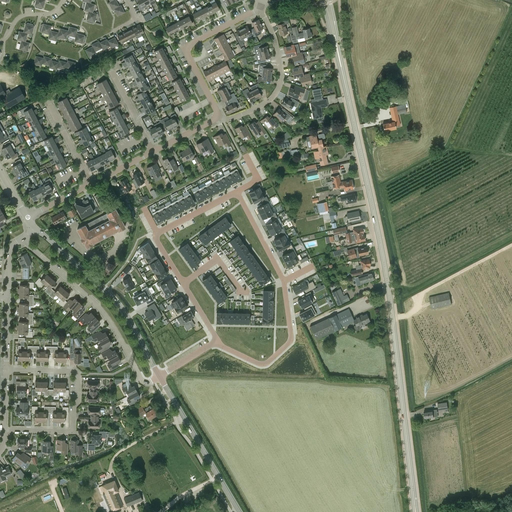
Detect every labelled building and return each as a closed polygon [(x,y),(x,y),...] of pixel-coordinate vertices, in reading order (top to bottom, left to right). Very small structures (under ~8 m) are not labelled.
[(38,7),(38,8),(41,9),(41,8),(43,8),(45,0),(35,0),(34,6),(36,6),(38,7)] [(110,2),(108,3),(112,10),(114,9),(119,6),(115,0),(113,0),(110,2)] [(146,10),(148,9),(143,0),(136,0),(141,9),(145,8),(146,10)] [(143,0),(148,9),(150,8),(148,6),(151,4),(149,0),(143,0)] [(83,11),(88,12),(90,13),(90,12),(93,13),(95,4),(90,3),(88,3),(86,2),(83,11)] [(211,5),(214,12),(219,9),(215,2),(211,5)] [(119,6),(114,9),(116,13),(117,16),(124,12),(121,5),(119,6)] [(211,5),(206,7),(210,14),(214,12),(211,5)] [(206,7),(202,9),(205,17),(210,14),(206,7)] [(202,9),(197,12),(201,19),(205,17),(202,9)] [(90,21),(90,23),(92,24),(93,22),(94,23),(97,14),(93,13),(90,12),(90,13),(88,12),(86,20),(87,21),(90,21)] [(196,21),(201,19),(197,12),(192,14),(196,21)] [(149,13),(143,16),(146,21),(152,18),(149,13)] [(184,19),(188,26),(192,23),(189,16),(184,19)] [(277,21),(278,25),(277,25),(280,36),(287,33),(285,25),(289,24),(287,18),(277,21)] [(184,19),(179,21),(183,28),(188,26),(184,19)] [(252,29),(255,37),(261,34),(259,30),(263,28),(258,20),(252,23),(254,28),(252,29)] [(179,21),(175,23),(179,31),(183,28),(179,21)] [(175,23),(170,26),(174,33),(179,31),(175,23)] [(33,24),(30,24),(30,25),(27,24),(25,24),(23,32),(25,33),(27,34),(32,35),(34,26),(32,26),(33,24)] [(41,25),(40,28),(42,28),(41,31),(40,33),(49,35),(49,33),(50,33),(50,30),(52,26),(43,24),(42,25),(41,25)] [(137,26),(132,28),(136,37),(137,39),(142,36),(141,34),(144,33),(139,25),(137,26)] [(68,33),(67,35),(75,38),(75,35),(76,35),(76,33),(78,29),(69,26),(68,31),(67,33),(68,33)] [(169,35),(174,33),(170,26),(166,28),(169,35)] [(247,26),(241,29),(246,37),(247,41),(255,37),(252,29),(249,30),(247,26)] [(60,28),(58,33),(58,35),(57,37),(66,40),(67,35),(68,33),(67,33),(68,31),(60,28)] [(132,28),(127,31),(131,39),(136,37),(132,28)] [(297,40),(304,38),(312,36),(311,32),(310,32),(309,28),(302,30),(303,32),(291,35),(292,42),(293,44),(298,42),(297,40)] [(243,39),(246,37),(241,29),(236,31),(238,36),(236,37),(241,47),(244,45),(243,43),(245,42),(243,39)] [(58,33),(50,30),(50,33),(49,33),(49,35),(48,39),(56,42),(57,37),(58,35),(58,33)] [(16,40),(21,41),(23,42),(23,41),(25,42),(27,34),(25,33),(23,32),(19,31),(16,40)] [(122,33),(126,42),(129,40),(130,42),(132,41),(131,39),(127,31),(122,33)] [(84,40),(85,40),(86,37),(84,37),(85,35),(76,33),(76,35),(75,35),(75,38),(74,42),(82,44),(83,42),(84,40)] [(121,44),(126,42),(122,33),(117,36),(121,44)] [(215,41),(217,44),(226,40),(223,34),(213,39),(215,41)] [(109,44),(110,47),(111,48),(118,45),(114,37),(107,41),(109,44)] [(107,39),(99,43),(101,45),(101,46),(102,48),(103,50),(110,47),(109,44),(107,41),(107,39)] [(229,45),(226,40),(217,44),(219,48),(218,48),(219,50),(229,45)] [(23,42),(21,41),(19,49),(23,51),(22,52),(25,53),(26,51),(27,52),(30,43),(25,42),(23,41),(23,42)] [(91,45),(92,47),(93,49),(94,49),(95,52),(102,48),(101,46),(101,45),(99,43),(99,41),(91,45)] [(294,44),(284,47),(286,57),(292,56),(302,53),(302,52),(299,53),(297,44),(294,45),(294,44)] [(231,50),(229,45),(219,50),(220,52),(221,52),(222,55),(231,50)] [(253,46),(255,55),(269,51),(267,46),(260,48),(259,45),(253,46)] [(96,54),(95,52),(94,49),(93,49),(92,47),(85,50),(89,57),(96,54)] [(162,47),(154,52),(156,56),(164,52),(162,47)] [(325,56),(319,57),(320,60),(328,58),(329,58),(326,47),(323,48),(325,56)] [(223,59),(225,61),(234,56),(231,50),(222,55),(224,58),(223,59)] [(125,61),(122,63),(123,65),(136,59),(133,54),(134,54),(133,51),(128,54),(123,57),(123,59),(125,61)] [(269,51),(255,55),(258,64),(264,62),(263,59),(270,57),(269,51)] [(164,52),(156,56),(159,61),(167,57),(164,52)] [(302,53),(292,56),(294,64),(306,62),(305,57),(307,57),(305,52),(302,53)] [(41,66),(42,64),(43,61),(42,61),(43,58),(35,56),(33,64),(41,66)] [(44,56),(43,58),(42,61),(43,61),(42,64),(49,66),(50,63),(51,60),(52,58),(44,56)] [(167,57),(159,61),(161,66),(169,62),(167,57)] [(127,66),(129,68),(136,64),(137,64),(138,64),(136,59),(134,60),(123,65),(124,67),(127,66)] [(59,62),(51,60),(50,63),(49,66),(49,68),(57,70),(57,68),(58,65),(59,62)] [(59,60),(59,62),(58,65),(57,68),(65,71),(65,69),(66,66),(66,65),(67,62),(59,60)] [(66,66),(65,69),(73,71),(75,63),(67,61),(67,62),(66,65),(66,66)] [(223,63),(220,64),(224,73),(230,70),(225,61),(222,62),(223,63)] [(21,65),(25,72),(30,69),(26,62),(21,65)] [(169,62),(161,66),(164,71),(172,67),(169,62)] [(127,73),(128,75),(139,69),(137,64),(136,64),(129,68),(130,71),(127,73)] [(216,65),(214,66),(219,76),(224,73),(220,64),(216,66),(216,65)] [(259,67),(258,73),(262,74),(272,75),(272,69),(267,68),(265,68),(265,65),(259,64),(259,67)] [(212,68),(209,70),(214,79),(219,76),(214,66),(212,67),(212,68)] [(292,68),(290,69),(291,73),(293,74),(294,78),(299,77),(303,76),(303,75),(300,66),(292,68)] [(172,67),(164,71),(166,75),(174,71),(172,67)] [(132,75),(134,78),(141,74),(142,74),(144,73),(143,71),(140,72),(139,69),(128,75),(129,77),(132,75)] [(208,82),(214,79),(209,70),(206,71),(205,71),(203,72),(208,82)] [(174,71),(166,75),(169,80),(177,76),(174,71)] [(382,71),(378,77),(381,80),(386,74),(382,71)] [(132,82),(133,84),(144,79),(142,74),(141,74),(134,78),(135,81),(132,82)] [(272,75),(262,74),(261,77),(258,76),(257,82),(258,82),(263,83),(264,80),(271,81),(272,75)] [(303,76),(299,77),(300,81),(301,82),(302,86),(311,84),(309,74),(303,75),(303,76)] [(171,82),(174,87),(182,83),(179,78),(171,82)] [(95,91),(109,84),(108,82),(107,82),(106,79),(97,84),(98,87),(94,89),(95,91)] [(137,85),(139,88),(147,84),(144,79),(133,84),(134,86),(137,85)] [(217,91),(219,96),(228,92),(227,89),(230,88),(228,82),(222,85),(223,88),(217,91)] [(137,92),(138,94),(145,91),(149,88),(151,87),(149,83),(147,84),(139,88),(140,90),(137,92)] [(182,83),(174,87),(176,92),(184,88),(182,83)] [(252,92),(256,99),(261,97),(258,90),(261,89),(258,83),(250,87),(252,91),(252,92)] [(101,91),(102,94),(111,89),(109,86),(110,85),(109,84),(95,91),(96,93),(101,91)] [(0,85),(0,98),(1,98),(7,109),(26,98),(19,87),(10,92),(9,89),(4,92),(4,91),(6,90),(3,85),(1,86),(0,85)] [(302,96),(304,90),(295,86),(293,89),(290,88),(288,94),(292,95),(291,96),(297,98),(298,94),(302,96)] [(184,88),(176,92),(179,97),(187,92),(184,88)] [(320,107),(327,106),(326,100),(323,100),(322,98),(322,95),(321,96),(321,93),(321,91),(320,91),(321,88),(312,90),(315,101),(319,100),(320,101),(319,101),(311,103),(312,106),(311,107),(313,115),(314,115),(315,118),(314,118),(314,119),(317,118),(317,119),(318,123),(322,122),(321,118),(321,117),(322,117),(321,110),(320,111),(319,108),(320,108),(320,107)] [(99,98),(100,100),(114,93),(113,91),(112,92),(111,89),(102,94),(103,96),(99,98)] [(251,102),(256,99),(252,92),(252,91),(249,92),(247,89),(242,91),(245,97),(247,96),(251,102)] [(138,97),(135,99),(136,101),(147,95),(145,91),(138,94),(136,94),(137,95),(138,97)] [(187,92),(179,97),(181,101),(189,97),(187,92)] [(229,99),(230,101),(236,98),(235,96),(233,93),(230,95),(228,92),(219,96),(222,102),(229,99)] [(106,100),(107,103),(116,99),(114,96),(115,95),(114,93),(100,100),(101,103),(106,100)] [(150,100),(147,95),(136,101),(137,103),(140,102),(142,104),(150,100)] [(57,106),(58,108),(73,100),(72,98),(68,100),(66,97),(57,102),(59,105),(57,106)] [(239,104),(236,98),(230,101),(232,104),(225,107),(228,114),(237,109),(235,105),(239,104)] [(296,107),(297,105),(299,102),(293,99),(292,102),(285,98),(282,105),(290,109),(292,105),(296,107)] [(117,101),(116,99),(107,103),(108,106),(104,108),(105,110),(119,103),(118,101),(117,101)] [(74,102),(73,100),(58,108),(59,110),(61,109),(62,112),(71,107),(70,105),(74,102)] [(152,105),(150,100),(142,104),(143,107),(140,109),(141,111),(152,105)] [(389,122),(382,124),(384,131),(396,128),(395,126),(400,125),(397,114),(396,110),(405,108),(404,104),(396,106),(389,108),(392,119),(389,120),(389,122)] [(155,110),(152,105),(141,111),(142,113),(145,111),(147,114),(155,110)] [(111,117),(119,113),(118,110),(121,108),(120,106),(117,108),(116,107),(109,112),(111,117)] [(24,114),(26,117),(37,111),(36,109),(33,110),(31,108),(28,109),(27,107),(19,110),(22,115),(23,115),(24,114)] [(73,110),(71,107),(62,112),(64,114),(62,115),(63,117),(78,110),(77,108),(73,110)] [(279,109),(272,115),(273,116),(274,115),(280,121),(283,118),(287,121),(287,122),(289,123),(290,124),(292,121),(291,120),(293,118),(286,112),(284,114),(280,110),(279,109)] [(79,112),(78,110),(63,117),(64,120),(66,119),(67,121),(76,117),(75,114),(79,112)] [(26,117),(28,122),(36,118),(35,115),(38,113),(37,111),(26,117)] [(112,123),(114,122),(125,116),(124,114),(120,115),(119,113),(111,117),(109,118),(112,123)] [(169,120),(174,129),(175,128),(175,127),(178,126),(176,121),(178,120),(175,114),(170,116),(171,118),(169,120)] [(114,122),(116,126),(124,122),(123,119),(126,118),(125,116),(114,122)] [(267,116),(260,122),(261,123),(262,122),(268,129),(269,129),(270,130),(273,128),(273,129),(278,125),(273,119),(271,121),(267,116)] [(78,119),(76,117),(67,121),(69,124),(67,125),(68,127),(83,120),(82,117),(78,119)] [(38,120),(36,118),(28,122),(31,126),(42,121),(41,119),(38,120)] [(168,118),(161,121),(164,128),(166,126),(168,131),(171,129),(171,130),(172,130),(174,129),(169,120),(168,118)] [(84,122),(83,120),(68,127),(69,129),(71,128),(72,131),(81,127),(80,124),(84,122)] [(31,126),(33,131),(41,127),(40,124),(43,123),(42,121),(31,126)] [(153,125),(154,127),(155,128),(159,137),(161,136),(161,135),(161,134),(164,133),(161,129),(164,128),(161,121),(153,125)] [(125,125),(124,122),(116,126),(119,131),(129,126),(130,126),(129,123),(125,125)] [(260,131),(262,135),(265,133),(260,125),(257,127),(254,122),(248,126),(252,132),(253,131),(255,134),(260,131)] [(9,134),(17,129),(15,125),(12,127),(14,130),(8,133),(9,134)] [(251,138),(247,129),(244,131),(241,125),(235,129),(238,136),(239,135),(241,138),(246,136),(248,140),(251,138)] [(131,127),(130,126),(129,126),(119,131),(117,132),(120,140),(129,136),(127,133),(129,132),(128,129),(131,127)] [(157,138),(159,137),(155,128),(154,127),(152,129),(151,126),(149,128),(154,138),(156,137),(157,137),(157,138)] [(43,130),(41,127),(33,131),(36,136),(47,131),(46,128),(43,130)] [(78,134),(80,137),(88,133),(85,127),(77,131),(74,133),(75,135),(78,134)] [(48,132),(47,131),(36,136),(34,137),(36,142),(46,137),(45,134),(48,132)] [(1,132),(0,132),(0,139),(1,139),(3,141),(8,138),(7,137),(5,133),(2,135),(1,132)] [(90,137),(88,133),(80,137),(81,139),(78,141),(79,143),(90,137)] [(221,133),(213,138),(213,139),(216,144),(217,143),(219,146),(224,143),(226,142),(228,145),(230,144),(227,138),(225,140),(221,133)] [(318,148),(324,147),(322,147),(321,140),(317,141),(315,135),(309,136),(312,147),(318,146),(318,148)] [(44,140),(46,145),(57,140),(56,138),(53,139),(52,136),(44,140)] [(90,137),(79,143),(80,145),(83,143),(85,146),(95,141),(92,136),(90,137)] [(44,147),(46,152),(49,150),(57,146),(55,143),(62,140),(61,138),(59,139),(57,140),(46,145),(44,147)] [(207,149),(209,154),(213,151),(207,139),(196,145),(200,153),(207,149)] [(5,147),(1,149),(3,151),(3,152),(2,153),(3,155),(14,148),(14,147),(12,144),(11,144),(10,141),(4,144),(5,147)] [(245,144),(240,147),(242,152),(248,150),(249,149),(247,145),(246,146),(245,144)] [(58,149),(57,146),(49,150),(46,152),(49,157),(51,155),(62,149),(61,147),(58,149)] [(106,152),(110,161),(115,158),(113,154),(116,153),(112,146),(107,149),(108,151),(106,152)] [(104,154),(101,155),(105,163),(106,165),(108,164),(107,163),(108,162),(110,161),(106,152),(103,147),(101,148),(104,154)] [(325,151),(324,147),(318,148),(318,150),(313,151),(315,158),(319,157),(321,165),(327,163),(324,151),(325,151)] [(14,148),(3,155),(4,156),(5,156),(6,156),(7,159),(11,156),(12,159),(18,156),(17,153),(15,154),(14,151),(15,149),(14,148)] [(179,153),(183,162),(194,156),(189,148),(183,151),(179,153)] [(51,155),(54,160),(62,156),(60,153),(63,151),(62,149),(51,155)] [(99,156),(96,158),(101,167),(103,166),(103,165),(105,163),(101,155),(98,150),(96,151),(99,156)] [(89,155),(91,160),(96,169),(96,168),(98,167),(99,167),(99,168),(101,167),(96,158),(94,159),(91,154),(89,155)] [(54,160),(50,162),(51,165),(53,164),(53,163),(55,162),(56,165),(67,159),(66,157),(63,158),(62,156),(54,160)] [(172,168),(173,171),(178,168),(173,159),(168,161),(167,158),(162,160),(168,170),(172,168)] [(12,171),(13,173),(22,168),(20,163),(21,162),(20,159),(14,162),(16,165),(12,167),(13,170),(13,171),(12,171)] [(68,161),(67,159),(56,165),(59,170),(67,166),(65,163),(68,161)] [(91,171),(96,169),(91,160),(89,161),(87,159),(85,160),(86,162),(91,171)] [(341,172),(351,170),(349,162),(340,164),(341,172)] [(160,175),(158,171),(159,170),(156,163),(146,168),(152,179),(160,175)] [(22,168),(13,173),(14,175),(15,174),(16,174),(17,177),(21,174),(23,177),(28,174),(27,171),(25,172),(22,168)] [(236,169),(230,172),(235,182),(242,179),(236,169)] [(136,181),(133,183),(136,189),(139,187),(138,185),(144,182),(139,172),(133,175),(136,181)] [(230,172),(224,175),(229,185),(235,182),(230,172)] [(224,175),(218,179),(223,189),(229,185),(224,175)] [(333,188),(343,186),(344,191),(353,189),(351,180),(342,182),(340,183),(338,175),(330,177),(333,188)] [(168,178),(165,179),(170,188),(167,189),(168,191),(173,188),(168,178)] [(43,185),(47,193),(48,194),(53,191),(50,185),(52,184),(50,179),(45,181),(46,183),(43,185)] [(121,185),(116,188),(120,195),(125,192),(132,189),(126,179),(120,182),(121,185)] [(218,179),(212,182),(217,192),(223,189),(218,179)] [(41,186),(38,188),(43,197),(45,196),(44,196),(45,195),(47,193),(43,185),(40,180),(39,181),(41,186)] [(212,182),(205,185),(211,195),(217,192),(212,182)] [(255,189),(249,192),(251,198),(261,192),(259,188),(261,186),(259,183),(254,186),(255,189)] [(31,185),(34,190),(38,199),(38,198),(40,197),(41,197),(41,198),(43,197),(38,188),(36,189),(33,184),(31,185)] [(205,185),(199,188),(205,198),(211,195),(205,185)] [(100,207),(105,204),(102,198),(109,195),(111,199),(116,197),(111,187),(112,187),(111,187),(94,196),(100,207),(101,207),(100,207)] [(199,188),(193,192),(198,202),(205,198),(199,188)] [(33,201),(38,199),(34,190),(31,191),(30,189),(28,190),(33,201)] [(261,192),(251,198),(254,203),(261,200),(262,202),(268,199),(266,196),(264,197),(261,192)] [(190,194),(183,197),(188,207),(195,203),(190,194)] [(341,201),(347,200),(348,203),(356,201),(354,194),(346,196),(340,197),(337,198),(338,202),(341,201)] [(183,197),(177,200),(182,210),(188,207),(183,197)] [(264,205),(257,208),(260,214),(270,208),(267,204),(269,202),(268,199),(262,202),(264,205)] [(92,209),(92,208),(91,207),(87,200),(84,201),(82,200),(82,203),(79,204),(74,202),(82,218),(93,212),(92,209)] [(177,200),(171,203),(176,213),(182,210),(177,200)] [(326,202),(317,204),(319,212),(320,214),(328,213),(327,211),(328,210),(326,202)] [(171,203),(165,207),(170,216),(176,213),(171,203)] [(165,207),(159,210),(164,220),(170,216),(165,207)] [(270,208),(260,214),(262,219),(263,219),(269,216),(270,218),(276,215),(274,212),(272,213),(270,208)] [(73,209),(67,212),(71,218),(76,215),(73,209)] [(115,209),(102,216),(89,222),(78,228),(77,229),(81,237),(80,238),(82,243),(84,242),(86,247),(92,244),(92,243),(98,240),(111,233),(117,230),(118,231),(122,228),(124,227),(115,209)] [(159,210),(152,213),(157,223),(164,220),(159,210)] [(329,213),(322,214),(323,216),(324,220),(330,218),(331,221),(331,223),(334,223),(333,219),(337,218),(335,211),(334,212),(329,213)] [(347,214),(348,222),(360,219),(358,211),(347,214)] [(54,224),(60,221),(61,222),(67,218),(63,212),(58,215),(51,219),(54,224)] [(272,221),(265,224),(268,230),(278,224),(275,219),(278,218),(276,215),(270,218),(272,221)] [(231,225),(225,217),(221,220),(226,228),(231,225)] [(221,220),(216,224),(222,231),(226,228),(221,220)] [(218,235),(222,231),(216,224),(212,227),(218,235)] [(278,224),(268,230),(271,235),(277,231),(279,234),(284,231),(283,228),(281,229),(278,224)] [(218,235),(212,227),(207,230),(213,238),(218,235)] [(345,227),(333,230),(334,235),(346,232),(345,227)] [(349,233),(345,234),(346,238),(363,234),(362,231),(363,231),(362,229),(362,228),(358,229),(357,228),(352,229),(353,232),(350,233),(349,233)] [(213,238),(207,230),(203,233),(209,241),(213,238)] [(280,237),(274,240),(276,246),(286,240),(284,235),(286,234),(284,231),(279,234),(280,237)] [(204,244),(209,241),(203,233),(199,236),(204,244)] [(363,234),(346,238),(347,243),(351,242),(351,241),(354,241),(354,243),(355,242),(356,243),(360,242),(360,241),(364,240),(364,239),(364,237),(363,234)] [(230,241),(233,246),(241,240),(237,236),(230,241)] [(233,246),(236,250),(244,245),(241,240),(233,246)] [(286,240),(276,246),(279,251),(286,247),(287,250),(293,247),(291,244),(289,245),(286,240)] [(148,243),(139,248),(142,253),(151,248),(148,243)] [(179,249),(182,253),(190,248),(187,243),(179,249)] [(247,249),(244,245),(236,250),(239,255),(247,249)] [(289,253),(282,256),(285,262),(297,255),(293,247),(287,250),(289,253)] [(359,257),(359,255),(367,254),(366,247),(358,249),(357,247),(354,248),(353,248),(347,250),(346,247),(332,252),(334,256),(342,254),(342,252),(346,251),(346,253),(347,252),(349,259),(356,257),(356,258),(359,257)] [(151,248),(142,253),(145,257),(154,252),(151,248)] [(182,253),(186,258),(193,252),(190,248),(182,253)] [(239,255),(242,259),(250,253),(247,249),(239,255)] [(145,257),(143,259),(146,264),(157,257),(154,252),(145,257)] [(197,256),(193,252),(186,258),(189,262),(197,256)] [(29,279),(29,264),(31,263),(26,253),(20,256),(22,259),(19,261),(22,268),(22,279),(29,279)] [(246,263),(253,258),(250,253),(242,259),(246,263)] [(297,255),(285,262),(287,267),(294,263),(296,266),(301,263),(297,255)] [(200,261),(197,256),(189,262),(192,267),(200,261)] [(246,263),(249,268),(257,262),(253,258),(246,263)] [(158,259),(147,265),(150,270),(153,269),(152,269),(161,264),(158,259)] [(356,270),(351,271),(351,276),(362,273),(361,270),(370,268),(369,266),(370,266),(369,259),(360,261),(361,265),(355,266),(356,270)] [(249,268),(252,272),(260,266),(257,262),(249,268)] [(161,264),(152,269),(153,269),(155,273),(155,274),(164,268),(161,264)] [(260,266),(252,272),(255,276),(263,271),(260,266)] [(155,273),(153,275),(156,280),(167,273),(164,268),(155,274),(155,273)] [(258,281),(266,275),(263,271),(255,276),(258,281)] [(371,272),(358,276),(360,284),(374,280),(371,272)] [(45,285),(52,277),(50,275),(49,276),(46,274),(41,280),(39,278),(35,282),(39,286),(42,282),(45,285)] [(210,275),(202,281),(206,285),(213,279),(210,275)] [(270,280),(266,275),(258,281),(262,285),(270,280)] [(54,279),(52,277),(45,285),(48,287),(45,291),(49,294),(53,290),(50,288),(56,282),(53,280),(54,279)] [(129,277),(123,280),(128,290),(134,287),(129,277)] [(162,280),(157,284),(162,291),(163,291),(173,284),(170,279),(164,283),(162,280)] [(217,284),(213,279),(206,285),(209,289),(217,284)] [(33,288),(33,282),(28,282),(28,285),(19,285),(19,289),(18,289),(18,291),(28,291),(28,288),(33,288)] [(304,282),(292,288),(295,294),(304,289),(305,292),(315,287),(312,282),(305,285),(304,282)] [(173,284),(163,291),(165,295),(164,296),(166,299),(172,296),(170,293),(176,289),(173,284)] [(217,284),(209,289),(212,294),(220,288),(217,284)] [(55,292),(53,290),(49,294),(53,298),(56,295),(59,297),(66,289),(64,287),(63,288),(60,286),(55,292)] [(212,294),(215,298),(223,293),(220,288),(212,294)] [(68,291),(66,289),(59,297),(61,299),(59,302),(63,306),(66,302),(64,300),(69,294),(67,292),(68,291)] [(338,289),(331,292),(337,305),(344,302),(338,289)] [(28,291),(18,291),(18,294),(19,294),(19,297),(28,298),(28,301),(33,301),(33,295),(28,295),(28,291)] [(305,297),(299,300),(302,306),(315,299),(311,291),(304,295),(305,297)] [(146,297),(144,292),(133,297),(137,305),(145,300),(147,304),(153,300),(150,295),(146,297)] [(226,297),(223,293),(215,298),(218,303),(226,297)] [(429,297),(432,309),(452,305),(449,293),(429,297)] [(173,298),(168,301),(172,309),(184,302),(181,296),(175,300),(173,298)] [(71,308),(73,309),(79,302),(74,298),(73,300),(69,300),(63,307),(68,311),(71,308)] [(17,307),(17,309),(28,310),(28,306),(33,306),(33,301),(28,301),(28,303),(19,303),(19,307),(17,307)] [(84,307),(79,302),(73,309),(75,312),(73,315),(77,319),(83,312),(82,309),(84,307)] [(184,302),(172,309),(177,316),(182,313),(181,311),(187,307),(184,302)] [(150,310),(145,313),(149,320),(154,317),(156,319),(162,316),(154,303),(148,307),(150,310)] [(305,311),(299,314),(303,321),(316,314),(311,304),(304,308),(305,311)] [(28,316),(28,319),(32,319),(32,313),(28,313),(28,310),(17,309),(17,312),(19,312),(19,316),(28,316)] [(348,309),(329,318),(335,331),(354,321),(356,325),(354,326),(356,331),(361,328),(360,326),(370,322),(366,314),(362,316),(362,314),(355,317),(356,319),(353,320),(348,309)] [(177,318),(178,321),(180,319),(183,323),(184,323),(184,324),(183,324),(187,330),(192,327),(189,321),(188,321),(188,320),(191,319),(191,318),(194,316),(191,311),(182,316),(181,315),(177,318)] [(86,322),(88,323),(95,317),(91,313),(89,314),(86,313),(79,320),(83,324),(86,322)] [(95,317),(88,323),(91,326),(88,329),(92,333),(99,327),(98,324),(100,322),(95,317)] [(17,325),(17,328),(27,328),(27,324),(32,324),(32,319),(28,319),(28,322),(18,322),(18,325),(17,325)] [(18,330),(18,334),(27,334),(27,337),(32,337),(32,332),(27,331),(27,328),(17,328),(17,330),(18,330)] [(98,339),(100,342),(108,338),(105,332),(103,333),(100,331),(92,336),(95,341),(98,339)] [(82,344),(79,339),(78,340),(76,338),(74,339),(77,347),(82,344)] [(108,338),(100,342),(101,345),(98,347),(101,352),(109,348),(109,345),(111,343),(108,338)] [(27,351),(24,351),(24,362),(26,362),(26,360),(30,360),(30,353),(33,353),(33,346),(27,346),(27,351)] [(39,346),(33,346),(33,353),(36,353),(36,360),(39,361),(39,363),(42,363),(42,351),(39,351),(39,346)] [(46,352),(42,351),(42,363),(44,363),(44,361),(48,361),(48,353),(51,353),(52,347),(46,347),(46,352)] [(57,347),(52,347),(51,353),(54,353),(54,361),(58,361),(58,363),(60,363),(61,352),(57,352),(57,347)] [(61,352),(60,363),(63,363),(63,361),(67,361),(67,353),(69,353),(69,347),(64,347),(64,352),(61,352)] [(108,357),(109,360),(118,356),(115,350),(112,351),(109,350),(102,354),(105,359),(108,357)] [(118,356),(109,360),(111,363),(108,365),(110,370),(118,366),(118,363),(121,361),(118,356)] [(38,391),(41,391),(41,380),(38,380),(38,382),(35,381),(35,389),(32,389),(32,396),(37,396),(38,391)] [(44,396),(50,396),(50,390),(47,390),(47,382),(44,382),(44,380),(41,380),(41,391),(44,391),(44,396)] [(53,390),(50,390),(50,396),(56,396),(56,391),(59,391),(60,380),(57,380),(57,382),(53,382),(53,390)] [(62,380),(60,380),(59,391),(63,391),(63,396),(68,396),(68,390),(66,390),(66,382),(62,382),(62,380)] [(20,381),(20,386),(17,386),(17,393),(26,393),(26,386),(26,382),(20,381)] [(89,388),(89,391),(97,391),(97,388),(98,388),(98,381),(87,381),(87,388),(89,388)] [(127,393),(128,396),(137,391),(134,386),(131,387),(130,384),(124,387),(122,388),(125,394),(127,393)] [(97,391),(89,391),(89,394),(87,394),(87,402),(98,402),(98,395),(97,395),(97,391)] [(137,391),(128,396),(130,398),(127,400),(130,405),(137,401),(136,399),(140,397),(137,391)] [(16,407),(16,415),(28,416),(28,407),(27,407),(28,402),(20,402),(19,407),(16,407)] [(437,403),(438,411),(448,409),(447,402),(437,403)] [(158,414),(157,414),(157,413),(157,412),(156,411),(153,408),(152,409),(150,405),(143,409),(141,406),(136,409),(140,416),(145,413),(149,419),(158,414)] [(38,423),(40,423),(41,412),(37,412),(37,407),(32,406),(31,413),(34,413),(34,421),(38,421),(38,423)] [(44,412),(41,412),(40,423),(43,423),(43,421),(47,421),(47,413),(50,413),(50,407),(44,407),(44,412)] [(56,407),(50,407),(50,413),(52,413),(52,421),(56,421),(56,423),(59,423),(59,412),(55,412),(56,407)] [(62,412),(59,412),(59,423),(61,423),(61,421),(65,421),(65,413),(68,414),(68,407),(62,407),(62,412)] [(91,414),(91,418),(98,418),(98,415),(99,415),(99,412),(103,412),(104,411),(105,410),(104,408),(100,408),(100,407),(89,407),(88,414),(91,414)] [(425,418),(433,417),(438,416),(437,409),(424,411),(425,418)] [(98,418),(91,418),(91,421),(88,421),(88,428),(99,429),(99,421),(98,421),(98,418)] [(101,444),(101,438),(106,438),(106,431),(99,431),(99,435),(92,435),(92,444),(88,443),(88,450),(94,450),(95,444),(101,444)] [(17,438),(17,447),(24,447),(24,451),(31,452),(31,451),(31,446),(27,446),(27,439),(17,438)] [(41,445),(41,452),(48,452),(48,454),(53,454),(53,446),(50,446),(50,441),(43,441),(43,440),(41,440),(41,445)] [(61,453),(67,454),(67,444),(64,442),(64,440),(55,440),(57,440),(56,449),(61,450),(61,453)] [(82,448),(78,448),(78,440),(71,440),(70,451),(75,451),(75,454),(81,454),(82,448)] [(25,462),(27,463),(31,459),(23,453),(20,455),(17,453),(12,459),(22,466),(25,462)] [(0,480),(6,478),(5,476),(11,474),(8,466),(2,469),(1,467),(0,467),(0,480)] [(20,469),(17,472),(22,477),(25,474),(20,469)] [(122,506),(116,492),(118,491),(114,480),(102,485),(105,494),(103,494),(110,511),(122,506)] [(124,498),(127,507),(142,500),(139,492),(124,498)]
